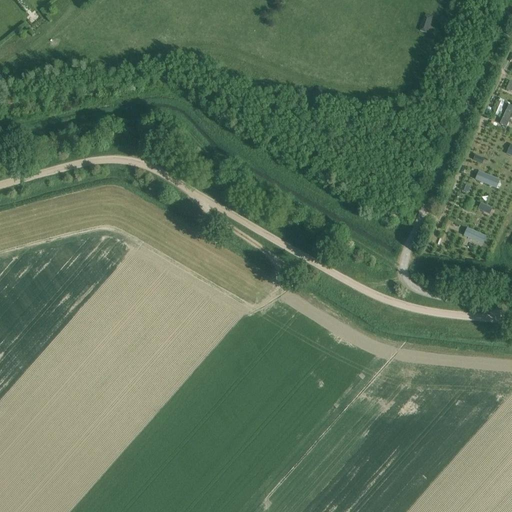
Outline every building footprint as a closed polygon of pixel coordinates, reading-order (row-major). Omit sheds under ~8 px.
[(422,23),(419,31),(427,34),(430,25),(422,23)] [(315,96),(311,104),(318,107),(322,99),(315,96)] [(498,101),(493,114),(499,116),(504,103),(498,101)] [(511,106),(509,105),(500,124),(506,127),(511,114),(511,106)] [(475,155),(473,160),(482,164),(484,159),(475,155)] [(478,171),(474,180),(496,189),(500,181),(478,171)] [(463,185),(461,190),(468,193),(471,188),(463,185)] [(481,204),(478,210),(489,215),(492,209),(481,204)] [(466,229),(463,237),(483,246),(486,238),(466,229)]
